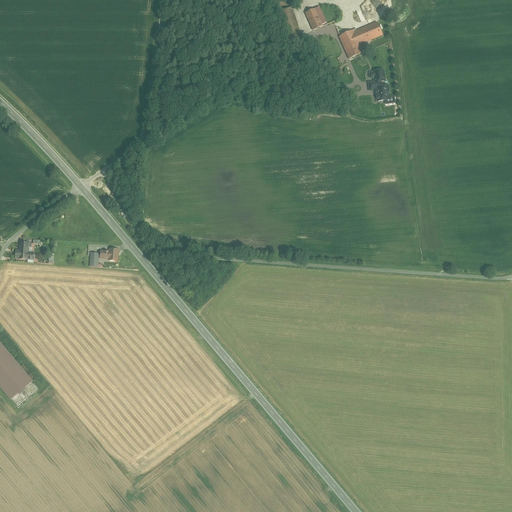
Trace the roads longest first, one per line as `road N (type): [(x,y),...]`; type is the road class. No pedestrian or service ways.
road 1 (unclassified): [(105,170),(134,227),(173,254),(511,277)]
road 2 (secondary): [(80,187),(355,511)]
road 3 (unclassified): [(164,0),(142,139),(105,170)]
